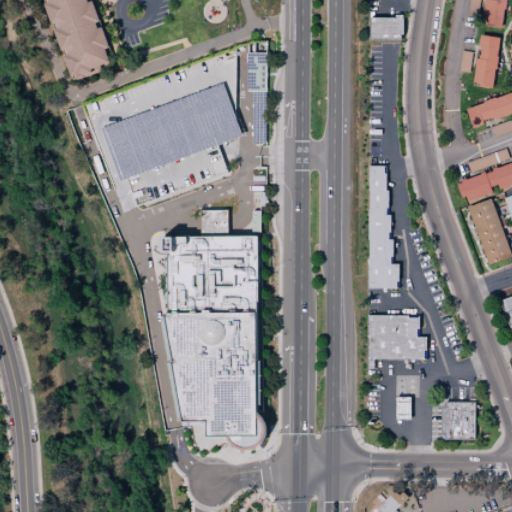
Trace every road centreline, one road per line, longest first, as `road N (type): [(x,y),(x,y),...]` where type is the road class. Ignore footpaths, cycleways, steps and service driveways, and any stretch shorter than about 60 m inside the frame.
road 1 (tertiary): [(427,0),(416,114),(423,168),(511,409)]
road 2 (primary): [(332,467),(334,244)]
road 3 (residential): [(511,467),(298,468)]
road 4 (tertiary): [(24,511),(21,421),(0,327)]
road 5 (primary): [(335,156),(335,0)]
road 6 (primary): [(301,344),(298,468)]
